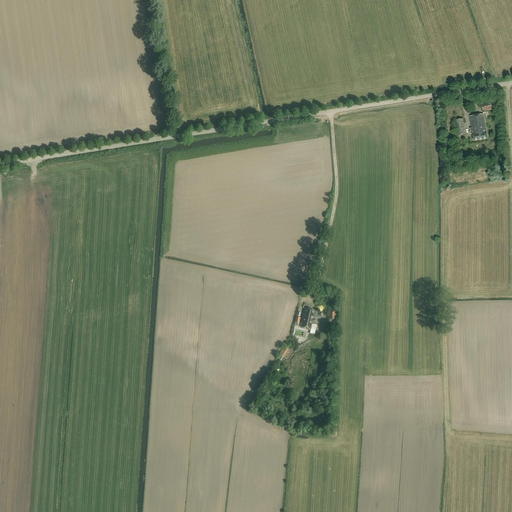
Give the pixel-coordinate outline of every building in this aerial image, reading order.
[(493,110),(491,102),(481,104),(483,112),(493,110)] [(484,114),(470,116),(473,135),(474,141),(487,139),(486,133),(484,114)] [(455,120),(457,135),(465,134),(463,119),(455,120)] [(500,175),(497,169),(491,171),(494,178),(500,175)] [(301,327),(311,330),(312,324),(314,324),(315,320),(313,319),(315,311),(305,308),(301,327)] [(338,320),(339,311),(335,311),(329,311),(329,319),(333,319),(333,326),(335,326),(335,320),(337,320),(338,320)] [(285,346),(279,355),(283,358),(289,349),(289,348),(285,346)]
